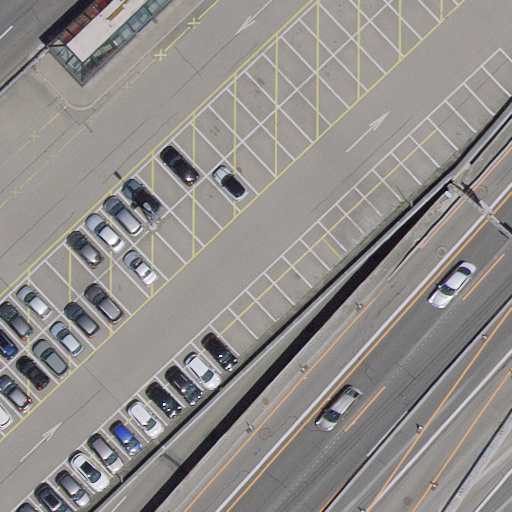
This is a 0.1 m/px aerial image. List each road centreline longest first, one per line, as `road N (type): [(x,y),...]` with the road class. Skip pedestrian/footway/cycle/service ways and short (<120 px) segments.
road 1 (motorway): [(511,232),(329,471)]
road 2 (motorway): [(511,277),(329,471)]
